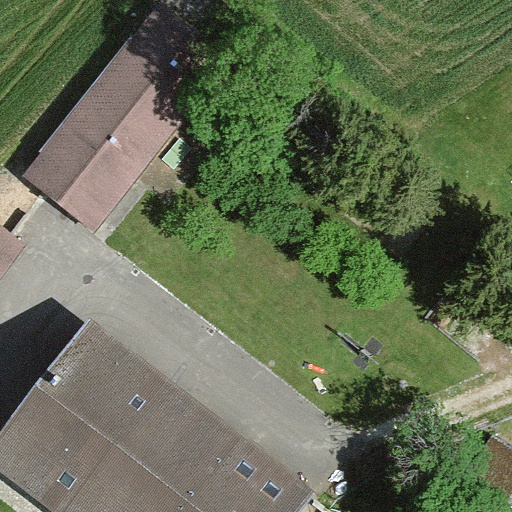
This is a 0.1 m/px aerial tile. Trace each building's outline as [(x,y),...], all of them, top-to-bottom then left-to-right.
[(236,73),(164,19),(29,197),(101,251),(236,73)] [(0,286),(24,255),(0,236),(0,286)] [(511,328),(459,289),(433,324),(499,372),(511,354),(511,328)] [(318,511),(94,342),(0,465),(0,498),(18,511),(318,511)] [(511,511),(511,456),(494,449),(467,510),(472,511),(511,511)]
